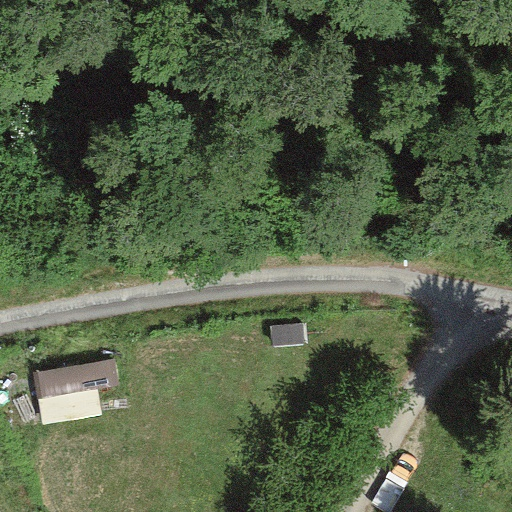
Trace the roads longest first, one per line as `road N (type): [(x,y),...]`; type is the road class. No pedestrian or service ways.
road 1 (unclassified): [(472,300),(423,289),(232,287),(0,323)]
road 2 (unclassified): [(351,511),(472,300)]
